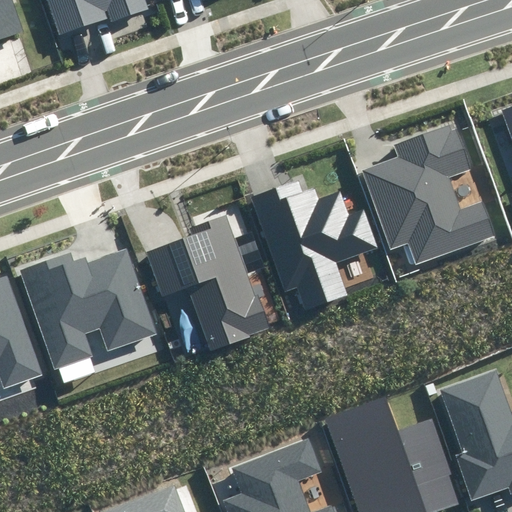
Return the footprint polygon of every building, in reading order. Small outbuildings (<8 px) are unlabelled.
[(0,0),(0,39),(23,32),(12,0),(0,0)] [(48,0),(61,35),(109,18),(110,21),(148,8),(144,0),(48,0)] [(511,107),(503,110),(511,135),(511,107)] [(398,156),(363,169),(392,248),(411,241),(419,262),(494,234),(482,203),(464,210),(451,177),(471,170),(453,124),(394,146),(398,156)] [(295,181),(248,198),(283,295),(298,289),(306,310),(352,293),(340,261),(380,247),(365,206),(349,212),(340,189),(316,198),(312,189),(299,193),(295,181)] [(192,234),(145,250),(159,292),(187,282),(211,349),(269,329),(229,215),(190,228),(192,234)] [(73,253),(21,271),(56,371),(96,357),(87,333),(98,329),(106,352),(156,335),(127,250),(87,264),(85,257),(75,260),(73,253)] [(0,378),(4,389),(42,375),(7,278),(0,280),(0,378)] [(511,416),(496,370),(443,388),(465,452),(458,455),(474,500),(510,488),(511,494),(511,416)] [(396,431),(386,400),(326,420),(355,511),(432,511),(459,503),(431,419),(396,431)] [(321,472),(309,439),(231,468),(240,493),(222,499),(227,511),(334,511),(332,506),(316,511),(309,511),(297,480),(321,472)] [(179,511),(172,490),(109,511),(179,511)]
